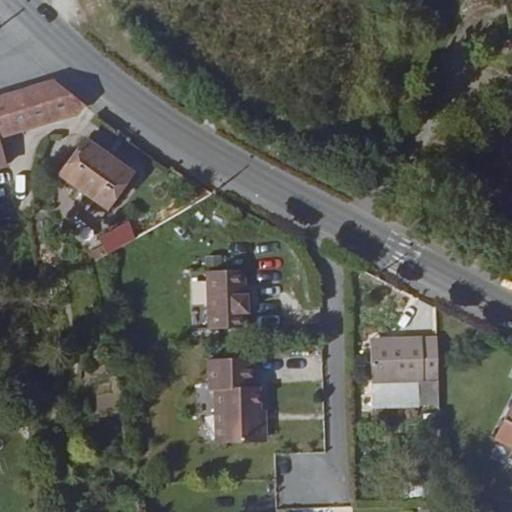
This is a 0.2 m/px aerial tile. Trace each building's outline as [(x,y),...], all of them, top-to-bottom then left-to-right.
[(87,115),(92,106),(78,95),(60,79),(0,98),(0,172),(13,170),(9,135),(87,115)] [(123,216),(146,180),(93,147),(71,183),(123,216)] [(108,259),(145,239),(141,233),(118,246),(115,241),(104,246),(108,259)] [(260,298),(256,298),(256,274),(220,274),(221,331),(258,331),(258,315),(261,315),(260,298)] [(387,387),(453,385),(452,342),(409,344),(409,351),(386,351),(387,387)] [(271,390),(265,390),(266,362),(221,362),(221,392),(227,392),(227,446),(272,446),(276,441),(276,425),(271,425),(271,413),(271,390)] [(27,390),(32,417),(45,415),(42,395),(39,395),(39,388),(27,390)] [(50,414),(47,395),(42,395),(45,415),(50,414)] [(511,401),(483,462),(510,476),(511,472),(511,464),(500,458),(511,433),(511,401)]
